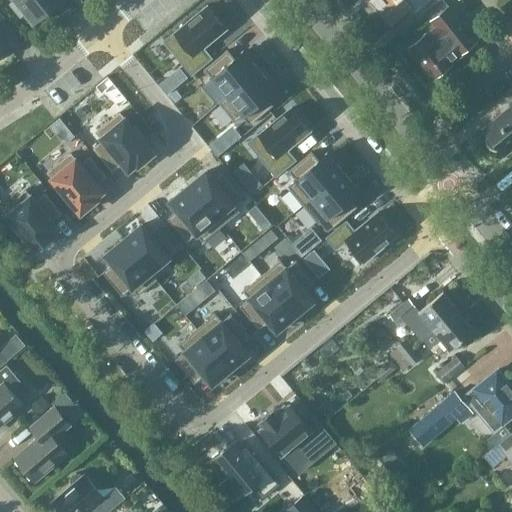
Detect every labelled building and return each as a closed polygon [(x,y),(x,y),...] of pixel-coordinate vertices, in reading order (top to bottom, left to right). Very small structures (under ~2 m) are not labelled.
[(12,0),(14,2),(10,4),(20,16),(23,13),(32,24),(61,0),(12,0)] [(412,9),(404,0),(370,0),(369,2),(390,27),(412,9)] [(477,41),(449,7),(443,0),(439,0),(424,12),(432,21),(431,21),(435,27),(409,48),(434,79),(461,57),(460,55),(477,41)] [(424,12),(439,0),(419,0),(415,4),(422,12),(423,11),(424,12)] [(207,6),(164,41),(191,74),(211,58),(203,48),(226,29),(207,6)] [(511,20),(503,27),(511,38),(511,20)] [(227,50),(204,69),(211,78),(211,79),(226,96),(226,97),(259,70),(244,51),(235,59),(227,50)] [(226,96),(218,103),(235,122),(242,116),(250,125),(273,105),(266,96),(275,89),(259,70),(226,97),(226,96)] [(167,95),(172,90),(164,81),(159,85),(167,95)] [(511,87),(502,96),(511,107),(483,130),(487,135),(487,140),(487,145),(490,149),(495,150),(500,151),(504,156),(511,149),(511,87)] [(181,97),(175,90),(169,95),(174,102),(181,97)] [(291,108),(248,143),(276,176),(295,160),(287,150),(310,131),(291,108)] [(145,139),(148,136),(137,124),(134,127),(122,111),(98,130),(103,136),(94,145),(114,169),(124,161),(130,168),(138,162),(139,164),(155,151),(145,139)] [(59,120),(49,128),(54,134),(64,126),(59,120)] [(217,157),(224,151),(216,140),(208,146),(212,151),(217,157)] [(58,190),(68,202),(71,200),(81,212),(97,199),(95,197),(103,191),(97,183),(107,175),(86,151),(76,159),(71,152),(48,172),(61,187),(58,190)] [(303,205),(343,172),(328,153),(319,161),(311,151),(288,171),(295,180),(288,186),(303,205)] [(206,171),(188,186),(221,227),(240,211),(233,204),(242,196),(223,173),(214,180),(206,171)] [(359,191),(343,172),(303,205),(318,224),(326,218),(334,227),(357,207),(350,198),(359,191)] [(254,176),(243,184),(251,194),(261,185),(254,176)] [(221,227),(188,186),(169,202),(176,211),(167,219),(187,242),(196,235),(202,242),(221,227)] [(12,227),(23,240),(26,237),(36,249),(51,237),(50,235),(57,228),(51,221),(61,213),(41,188),(31,196),(26,190),(3,209),(15,225),(12,227)] [(346,222),(327,238),(336,249),(346,240),(364,262),(396,236),(377,212),(354,232),(346,222)] [(270,224),(264,216),(257,223),(263,230),(270,224)] [(142,224),(123,240),(150,273),(151,272),(178,250),(159,226),(150,233),(142,224)] [(277,238),(270,229),(257,240),(264,248),(277,238)] [(112,265),(102,272),(122,296),(131,288),(138,296),(157,280),(151,272),(150,273),(123,240),(104,255),(112,265)] [(313,250),(303,258),(308,265),(318,256),(313,250)] [(261,276),(295,316),(313,300),(306,291),(315,284),(295,260),(286,268),(280,260),(261,276)] [(199,269),(186,280),(193,288),(206,277),(199,269)] [(276,331),(295,316),(261,276),(242,291),(249,299),(240,306),(259,330),(268,322),(276,331)] [(185,315),(199,303),(191,293),(176,305),(185,315)] [(425,340),(459,312),(443,293),(419,312),(409,300),(390,314),(398,324),(403,319),(421,341),(424,338),(425,340)] [(430,346),(440,338),(450,352),(475,331),(459,312),(425,340),(430,346)] [(196,329),(230,369),(248,354),(241,345),(250,337),(231,314),(221,321),(215,314),(196,329)] [(153,323),(143,331),(151,341),(161,333),(153,323)] [(211,385),(230,369),(196,329),(178,345),(184,352),(175,360),(194,383),(203,376),(211,385)] [(397,363),(413,350),(405,339),(396,347),(397,348),(389,354),(397,363)] [(413,350),(397,363),(403,370),(410,364),(411,366),(420,358),(413,350)] [(456,357),(437,372),(445,383),(465,367),(456,357)] [(390,361),(376,372),(382,379),(396,368),(390,361)] [(10,391),(20,382),(7,365),(0,370),(0,425),(23,406),(10,391)] [(511,389),(497,371),(465,397),(494,432),(511,417),(511,389)] [(423,446),(470,407),(455,390),(408,429),(423,446)] [(39,438),(15,458),(35,482),(67,454),(47,431),(64,417),(62,415),(74,405),(65,394),(53,405),(55,407),(30,427),(39,438)] [(31,407),(38,416),(50,405),(43,397),(31,407)] [(273,411),(260,423),(263,426),(260,429),(282,455),(283,454),(298,442),(309,456),(331,437),(314,416),(305,424),(300,418),(289,405),(276,415),(273,411)] [(511,463),(511,432),(499,443),(505,451),(503,452),(511,463)] [(223,450),(208,463),(222,480),(219,483),(232,499),(235,497),(236,497),(253,483),(264,496),(274,488),(274,489),(279,484),(245,443),(237,449),(233,444),(224,451),(223,450)] [(390,452),(380,460),(392,474),(402,466),(390,452)] [(511,478),(507,472),(500,478),(506,485),(511,479),(511,478)] [(108,511),(125,498),(116,487),(103,497),(85,475),(83,476),(79,474),(76,474),(72,475),(70,478),(70,482),(72,486),(52,502),(60,511),(87,511),(95,506),(100,511),(108,511)] [(128,492),(138,485),(132,478),(123,486),(128,492)] [(321,511),(331,511),(342,503),(332,491),(315,504),(321,511)] [(315,511),(302,496),(286,510),(287,511),(315,511)]
